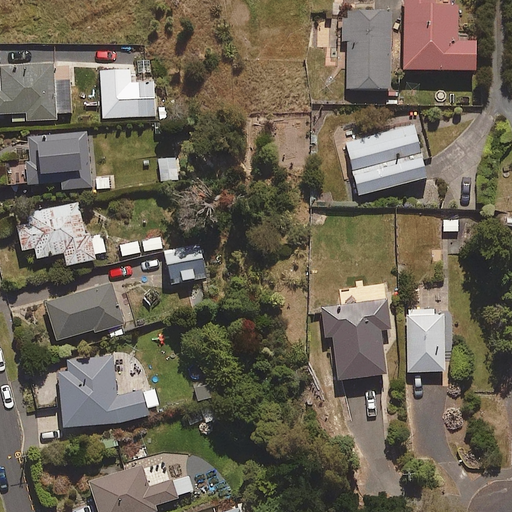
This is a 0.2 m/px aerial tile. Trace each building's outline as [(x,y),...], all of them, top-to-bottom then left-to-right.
[(458,42),(458,5),(436,5),(435,0),(404,0),(404,71),(476,71),(477,42),(458,42)] [(392,10),(349,10),(349,17),(342,17),(342,42),(349,42),(348,90),(392,90),(392,10)] [(12,123),(59,120),(58,115),(73,114),(70,64),(0,67),(2,90),(0,90),(0,115),(12,114),(12,123)] [(131,70),(101,72),(104,119),(156,116),(154,83),(131,84),(131,70)] [(353,172),(424,155),(417,126),(346,143),(353,172)] [(93,188),(88,133),(29,137),(31,162),(28,162),(30,186),(52,184),(52,183),(62,182),(62,190),(93,188)] [(424,155),(353,172),(359,196),(430,179),(424,155)] [(174,157),(158,159),(160,182),(177,180),(174,157)] [(113,174),(95,176),(96,190),(115,189),(113,174)] [(68,267),(98,260),(97,255),(106,253),(102,234),(87,238),(79,203),(30,214),(32,224),(19,227),(24,251),(36,249),(39,259),(65,253),(68,267)] [(141,240),(143,252),(163,249),(162,237),(141,240)] [(118,245),(121,257),(141,254),(139,241),(118,245)] [(206,277),(200,245),(165,252),(171,284),(206,277)] [(126,334),(114,285),(48,302),(57,341),(108,328),(111,338),(126,334)] [(389,299),(324,306),(326,335),(330,335),(335,381),(387,376),(383,331),(392,330),(389,299)] [(434,309),(407,309),(407,372),(444,372),(443,314),(434,314),(434,309)] [(67,372),(58,374),(64,429),(118,424),(150,417),(148,408),(159,406),(156,390),(120,396),(112,354),(66,363),(67,372)] [(217,398),(214,384),(196,388),(198,401),(217,398)] [(156,507),(179,499),(179,497),(194,492),(189,476),(150,488),(142,465),(92,482),(101,511),(157,511),(158,511),(156,507)]
